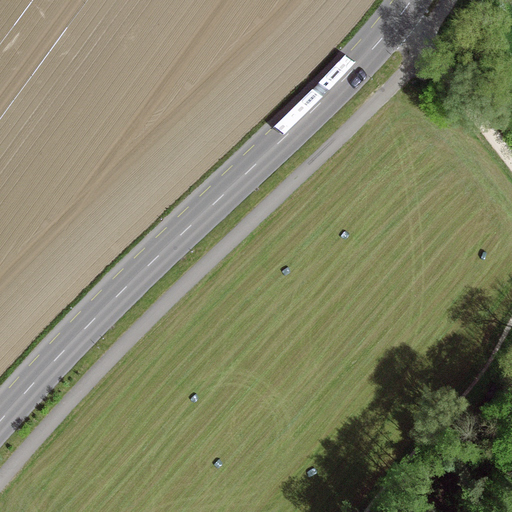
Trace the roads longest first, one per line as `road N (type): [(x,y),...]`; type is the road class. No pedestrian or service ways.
road 1 (track): [(0,480),(111,356),(393,86),(425,44)]
road 2 (secondary): [(0,410),(143,259),(325,95),(414,0)]
road 3 (track): [(425,44),(511,155)]
